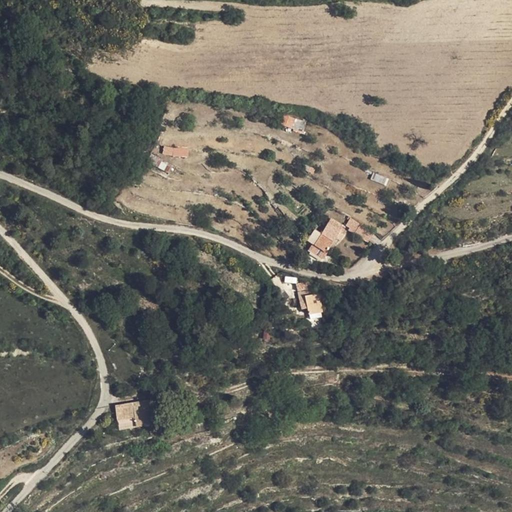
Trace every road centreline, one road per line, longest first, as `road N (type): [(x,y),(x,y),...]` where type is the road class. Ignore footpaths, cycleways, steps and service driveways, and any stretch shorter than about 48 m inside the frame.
road 1 (track): [(511,98),(483,152),(363,270),(511,236)]
road 2 (unclassified): [(363,270),(339,277),(269,262),(196,231),(98,215),(0,177)]
road 3 (unclassified): [(0,234),(83,323),(104,388),(97,411),(5,511)]
